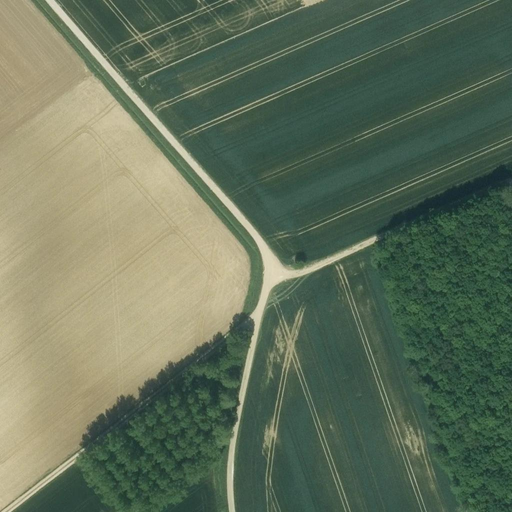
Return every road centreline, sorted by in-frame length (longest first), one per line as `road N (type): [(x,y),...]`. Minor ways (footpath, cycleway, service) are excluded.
road 1 (track): [(49,0),(270,254),(266,284)]
road 2 (track): [(7,511),(258,316)]
road 3 (track): [(266,284),(511,179)]
road 4 (track): [(266,284),(230,454),(231,511)]
